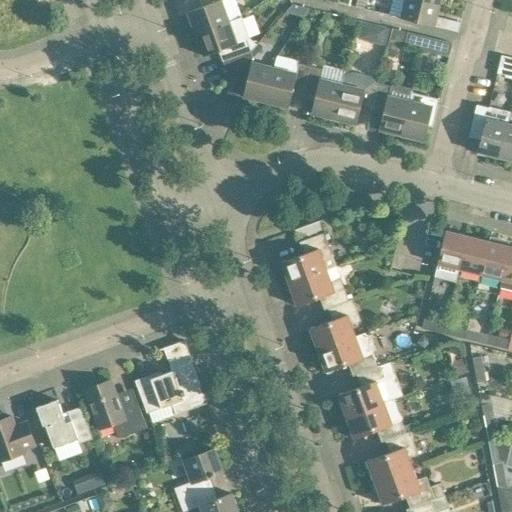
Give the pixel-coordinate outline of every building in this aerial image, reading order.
[(201,7),(187,12),(195,34),(229,22),(221,1),(223,0),(203,0),(206,5),(201,7)] [(357,0),(355,7),(364,9),(366,0),(357,0)] [(420,0),(404,0),(400,18),(439,27),(442,18),(437,16),(439,5),(420,0)] [(229,22),(195,34),(203,56),(218,51),(223,49),(227,60),(250,51),(257,44),(249,37),(242,17),(229,22)] [(362,21),(360,30),(364,40),(387,46),(391,28),(362,21)] [(387,46),(386,52),(396,54),(399,41),(405,42),(407,32),(391,28),(387,46)] [(453,43),(407,32),(405,42),(404,44),(450,55),(453,43)] [(257,44),(250,51),(253,58),(263,45),(259,41),(257,44)] [(265,102),(274,67),(252,62),(253,58),(250,51),(227,60),(222,61),(228,77),(246,81),(243,97),(265,102)] [(293,89),(304,91),(311,66),(277,58),(274,67),(265,102),(288,108),(293,89)] [(323,69),(311,66),(304,91),(315,94),(311,113),(333,119),(342,84),(321,79),(323,69)] [(361,105),(372,108),(379,83),(374,82),(371,80),(367,78),(364,77),(360,76),(357,76),(353,75),(350,76),(346,77),(350,86),(342,84),(333,119),(356,124),(361,105)] [(379,130),(401,136),(410,101),(412,94),(412,92),(410,89),(393,86),(391,86),(379,83),(372,108),(383,111),(379,130)] [(410,101),(401,136),(424,141),(427,128),(430,116),(434,117),(439,99),(428,97),(425,99),(424,104),(410,101)] [(477,104),(469,137),(480,140),(477,152),(499,157),(507,123),(510,113),(477,104)] [(499,157),(511,160),(511,124),(507,123),(499,157)] [(281,262),(289,284),(327,270),(326,268),(336,264),(320,221),(295,230),(304,254),(281,262)] [(456,282),(459,269),(467,236),(445,231),(434,277),(456,282)] [(489,241),(467,236),(459,269),(480,274),(489,241)] [(480,274),(502,279),(510,246),(502,244),(503,240),(491,237),(490,236),(489,241),(480,274)] [(511,246),(510,246),(502,279),(500,287),(511,290),(511,246)] [(320,298),(324,309),(353,299),(352,298),(349,300),(340,278),(331,281),(327,270),(289,284),(297,306),(320,298)] [(353,299),(324,309),(324,310),(328,308),(332,320),(310,328),(318,350),(355,336),(351,325),(361,322),(353,299)] [(424,319),(422,328),(434,331),(436,322),(424,319)] [(455,327),(452,335),(465,338),(467,330),(455,327)] [(500,328),(498,336),(510,339),(511,332),(511,331),(500,328)] [(486,344),(488,335),(467,330),(465,338),(486,344)] [(348,364),(353,376),(381,365),(377,366),(372,353),(375,348),(370,335),(365,333),(355,336),(318,350),(326,372),(348,364)] [(422,337),(415,345),(424,352),(430,343),(422,337)] [(497,337),(495,346),(507,349),(509,340),(497,337)] [(172,371),(136,384),(147,413),(182,400),(186,411),(207,403),(184,340),(163,348),(172,371)] [(481,356),(472,358),(475,370),(483,368),(481,356)] [(392,361),(381,365),(353,376),(356,375),(361,386),(338,394),(346,416),(394,399),(404,395),(392,361)] [(462,362),(449,367),(453,379),(466,375),(462,362)] [(486,381),(483,368),(475,370),(477,382),(486,381)] [(464,378),(454,381),(458,395),(468,391),(464,378)] [(111,380),(84,390),(99,429),(113,423),(119,438),(147,428),(137,400),(121,406),(111,380)] [(58,399),(36,407),(43,426),(45,425),(54,448),(55,447),(59,461),(82,452),(79,444),(92,439),(81,406),(63,413),(58,399)] [(394,399),(346,416),(354,438),(377,430),(381,442),(410,431),(406,432),(398,410),(394,399)] [(481,405),(484,417),(492,415),(490,403),(481,405)] [(498,441),(495,428),(492,415),(484,417),(488,439),(498,441)] [(0,420),(0,461),(25,452),(24,449),(35,445),(27,421),(15,425),(12,416),(0,420)] [(367,461),(375,482),(412,469),(408,458),(418,454),(410,431),(381,442),(385,441),(389,452),(367,461)] [(493,465),(502,463),(498,441),(488,439),(493,465)] [(173,446),(161,451),(165,462),(177,458),(173,446)] [(174,488),(178,500),(208,489),(204,478),(224,471),(215,448),(183,460),(191,482),(174,488)] [(511,467),(502,465),(502,463),(493,465),(497,486),(511,489),(511,467)] [(412,469),(375,482),(383,504),(405,496),(410,508),(406,509),(444,495),(440,483),(430,486),(426,476),(416,480),(412,469)] [(101,471),(88,476),(92,489),(106,484),(101,471)] [(502,511),(511,510),(511,489),(497,486),(502,511)] [(183,511),(200,506),(201,511),(238,511),(232,493),(212,500),(208,489),(178,500),(182,511),(183,511)] [(110,490),(97,495),(103,511),(104,511),(111,510),(114,503),(110,490)] [(435,511),(449,507),(444,495),(406,509),(406,511),(435,511)]
